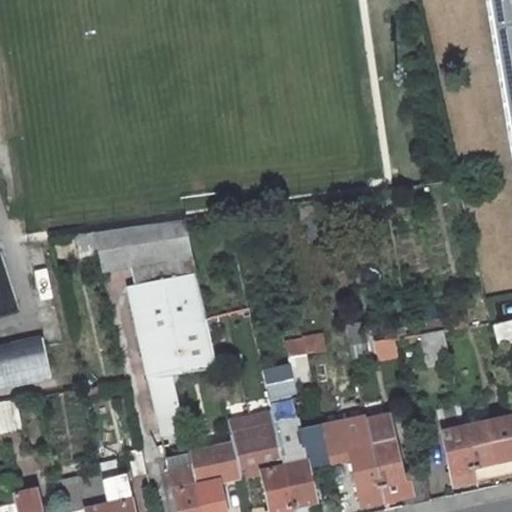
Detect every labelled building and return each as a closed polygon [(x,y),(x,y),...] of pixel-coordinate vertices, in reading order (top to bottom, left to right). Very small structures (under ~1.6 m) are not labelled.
[(511,0),(486,0),(511,154),(511,0)] [(184,219),(138,225),(171,374),(216,367),(184,219)] [(133,285),(128,292),(165,458),(189,453),(171,374),(138,225),(94,232),(99,255),(102,271),(128,266),(133,285)] [(81,259),(99,255),(94,232),(76,234),(81,259)] [(462,316),(441,320),(443,330),(443,331),(464,327),(462,316)] [(426,333),(443,330),(441,320),(424,323),(426,333)] [(511,341),(511,321),(494,325),(498,345),(511,341)] [(349,346),(364,343),(360,323),(345,326),(349,346)] [(443,331),(443,330),(426,333),(418,334),(425,365),(450,360),(443,331)] [(323,335),(302,340),(305,354),(326,350),(323,335)] [(378,356),(397,351),(394,337),(375,341),(378,356)] [(0,386),(50,376),(42,340),(17,345),(20,358),(4,362),(1,349),(1,348),(0,348),(0,386)] [(305,354),(302,340),(285,343),(294,384),(311,381),(305,354)] [(351,355),(366,352),(364,343),(349,346),(351,355)] [(17,345),(1,349),(4,362),(20,358),(17,345)] [(318,511),(291,393),(269,398),(272,412),(275,425),(293,511),(318,511)] [(14,399),(0,401),(0,432),(21,428),(14,399)] [(442,410),(438,416),(440,425),(463,419),(460,406),(442,410)] [(275,425),(272,412),(266,413),(269,426),(275,425)] [(266,413),(228,422),(233,443),(240,477),(261,472),(267,499),(269,511),(293,511),(275,425),(269,426),(266,413)] [(389,415),(366,420),(383,500),(406,495),(411,494),(413,504),(429,500),(423,472),(421,472),(408,475),(408,473),(402,475),(389,415)] [(511,472),(511,415),(464,426),(476,480),(511,472)] [(365,416),(321,426),(329,462),(350,457),(360,504),(367,502),(367,504),(383,500),(366,420),(365,416)] [(464,426),(463,419),(440,425),(453,486),(476,480),(464,426)] [(233,443),(189,453),(201,511),(225,511),(219,481),(240,477),(233,443)] [(408,475),(421,472),(415,446),(403,449),(408,473),(408,475)] [(147,474),(145,462),(141,448),(128,452),(133,477),(147,474)] [(201,511),(189,453),(165,458),(177,511),(201,511)] [(120,459),(99,464),(100,472),(102,480),(123,475),(120,459)] [(109,511),(102,480),(100,472),(57,481),(63,511),(76,511),(85,510),(85,511),(109,511)] [(267,499),(261,472),(240,477),(246,503),(267,499)] [(123,475),(102,480),(109,511),(133,511),(125,475),(123,475)] [(41,511),(36,488),(13,494),(15,502),(16,511),(41,511)] [(16,511),(15,502),(0,505),(0,511),(16,511)]
